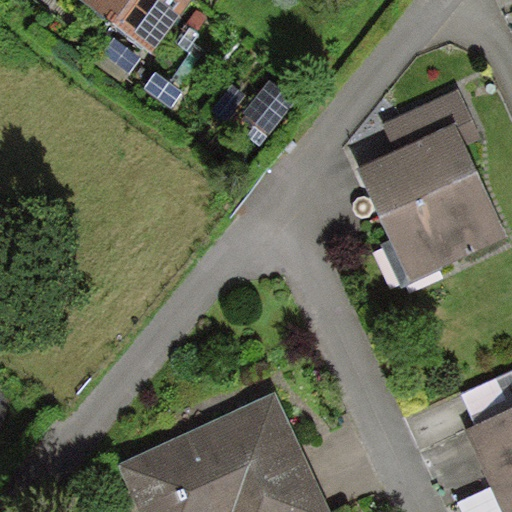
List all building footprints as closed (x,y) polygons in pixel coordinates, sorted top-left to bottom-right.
[(190,2),(187,0),(88,0),(154,49),(190,2)] [(383,127),(396,156),(402,168),(462,141),(482,130),(463,89),(383,127)] [(396,156),(362,171),(415,287),(509,245),(462,141),(402,168),(396,156)] [(334,511),(277,392),(122,467),(143,511),(334,511)] [(511,511),(511,414),(474,432),(511,511)]
